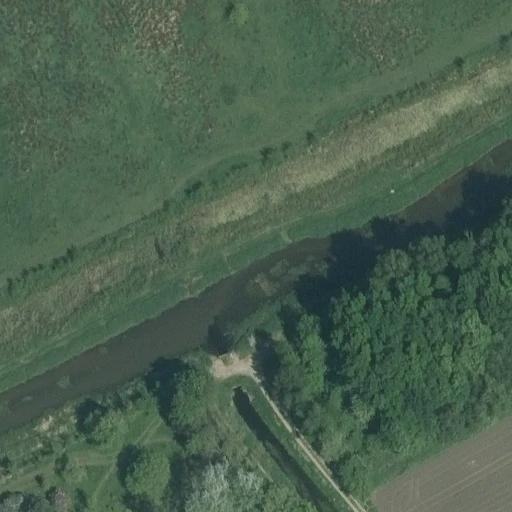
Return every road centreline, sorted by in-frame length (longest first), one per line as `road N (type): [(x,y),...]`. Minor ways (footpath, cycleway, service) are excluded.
road 1 (track): [(0,377),(511,120)]
road 2 (track): [(356,511),(252,374),(220,384),(217,400),(290,511)]
road 3 (track): [(0,477),(202,381),(220,384)]
